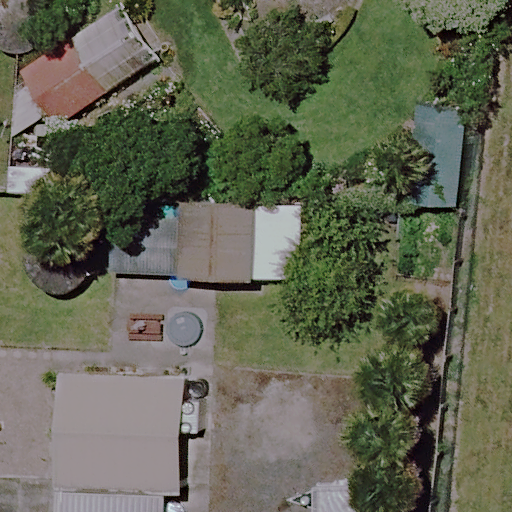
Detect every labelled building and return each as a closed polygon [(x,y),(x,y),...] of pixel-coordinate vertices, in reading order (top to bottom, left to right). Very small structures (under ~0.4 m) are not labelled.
[(175,51),(141,0),(140,0),(42,65),(76,116),(175,51)] [(317,223),(203,201),(189,272),(303,295),(317,223)] [(213,370),(81,368),(79,478),(211,481),(213,370)] [(194,511),(195,490),(71,489),(70,511),(194,511)] [(0,511),(48,511),(48,496),(0,497),(0,511)]
